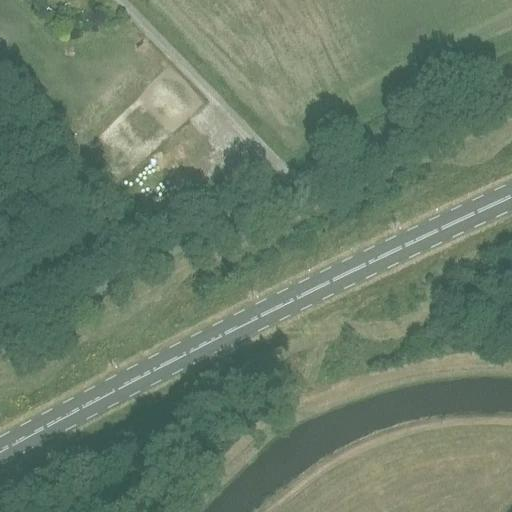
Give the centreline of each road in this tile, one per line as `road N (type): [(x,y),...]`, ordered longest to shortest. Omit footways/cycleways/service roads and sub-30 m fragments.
road 1 (primary): [(0,452),(511,196)]
road 2 (unclassified): [(511,86),(0,342)]
